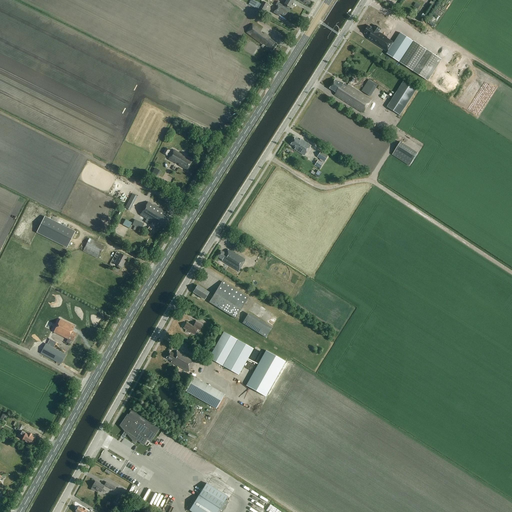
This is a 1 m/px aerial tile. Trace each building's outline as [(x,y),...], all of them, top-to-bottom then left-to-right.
[(283,0),(283,1),(286,2),(284,5),(290,8),(294,1),(291,0),(283,0)] [(264,12),(269,4),(263,1),(259,9),(264,12)] [(287,13),(288,11),(281,7),(278,5),(277,6),(276,7),(275,7),(273,9),(275,10),(274,12),(280,16),(281,14),(285,16),(286,14),(287,14),(287,13)] [(263,34),(261,32),(261,31),(253,24),(246,33),(262,46),(263,44),(272,51),(277,44),(270,39),(271,38),(264,33),(263,34)] [(381,29),(375,25),(373,29),(369,26),(364,33),(369,37),(368,39),(381,48),(387,38),(379,32),(381,29)] [(387,54),(399,62),(414,41),(401,33),(394,43),(388,52),(387,54)] [(427,81),(441,60),(415,42),(401,63),(427,81)] [(343,85),(336,80),(330,89),(336,93),(335,96),(363,114),(372,100),(348,84),(347,85),(344,83),(343,85)] [(400,116),(416,91),(403,82),(387,108),(400,116)] [(377,98),(374,106),(380,108),(383,100),(377,98)] [(314,142),(315,140),(305,133),(303,135),(314,142)] [(300,141),(295,138),(290,145),(295,148),(294,149),(304,156),(311,146),(301,139),(300,141)] [(410,167),(418,154),(400,143),(392,156),(410,167)] [(282,149),(299,160),(301,157),(284,146),(282,149)] [(186,170),(192,162),(188,160),(189,159),(174,150),(168,159),(176,164),(176,163),(179,164),(178,165),(186,170)] [(324,162),(328,156),(321,151),(317,157),(324,162)] [(320,168),(323,163),(318,160),(315,165),(320,168)] [(295,176),(293,178),(306,185),(307,182),(295,176)] [(164,227),(170,218),(164,215),(165,212),(148,202),(140,215),(154,224),(155,223),(157,225),(158,223),(164,227)] [(45,216),(37,232),(67,247),(75,231),(45,216)] [(141,229),(144,224),(135,220),(133,225),(141,229)] [(98,259),(104,246),(89,238),(83,251),(98,259)] [(245,260),(228,249),(226,253),(221,250),(217,257),(222,260),(221,261),(238,271),(245,260)] [(122,268),(126,261),(127,261),(127,259),(127,258),(119,253),(114,264),(122,268)] [(235,319),(248,298),(222,282),(209,303),(235,319)] [(204,299),(208,293),(197,286),(193,292),(201,298),(201,297),(204,299)] [(266,338),(272,328),(249,313),(242,323),(266,338)] [(71,345),(77,333),(72,331),(75,326),(60,319),(53,332),(68,339),(66,343),(71,345)] [(200,331),(202,325),(196,322),(193,326),(186,323),(183,328),(194,335),(197,329),(200,331)] [(238,375),(253,349),(223,332),(209,358),(238,375)] [(50,340),(47,345),(53,348),(56,343),(50,340)] [(61,364),(66,355),(53,348),(47,345),(45,344),(40,353),(61,364)] [(196,360),(178,350),(176,354),(171,351),(167,358),(172,361),(172,362),(189,372),(196,360)] [(265,397),(285,361),(266,351),(246,386),(265,397)] [(225,394),(197,379),(194,377),(193,378),(186,391),(217,409),(225,394)] [(159,429),(132,411),(129,416),(128,415),(120,426),(125,431),(122,435),(124,437),(127,434),(128,433),(136,441),(137,440),(143,445),(147,439),(149,440),(150,438),(152,439),(159,429)] [(17,430),(20,431),(22,432),(24,426),(15,422),(13,426),(18,428),(17,430)] [(29,434),(22,431),(21,434),(24,436),(23,439),(31,444),(34,437),(31,436),(32,435),(29,433),(29,434)] [(96,463),(95,464),(98,467),(102,460),(96,456),(93,461),(96,463)] [(104,485),(95,481),(91,488),(91,489),(91,490),(93,491),(94,491),(95,489),(101,493),(104,486),(109,488),(114,491),(116,487),(111,485),(106,482),(104,485)] [(228,496),(207,483),(190,510),(192,511),(222,511),(228,504),(226,504),(227,502),(225,501),(227,497),(228,496)] [(239,511),(254,511),(259,503),(248,498),(249,496),(241,492),(237,499),(244,502),(242,506),(239,511)]
